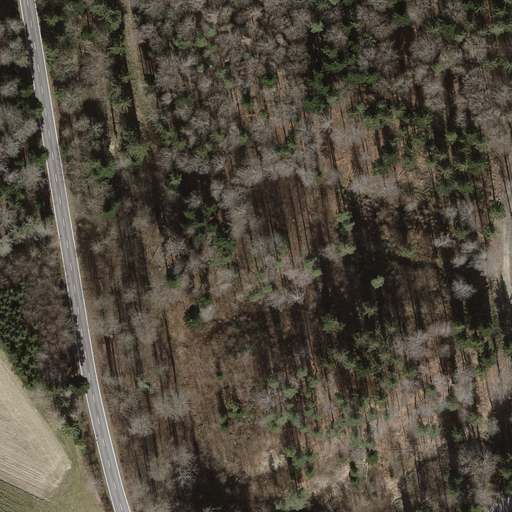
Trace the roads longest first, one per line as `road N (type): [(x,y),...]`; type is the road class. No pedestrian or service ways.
road 1 (tertiary): [(33,0),(74,295),(123,511)]
road 2 (track): [(129,0),(162,206)]
